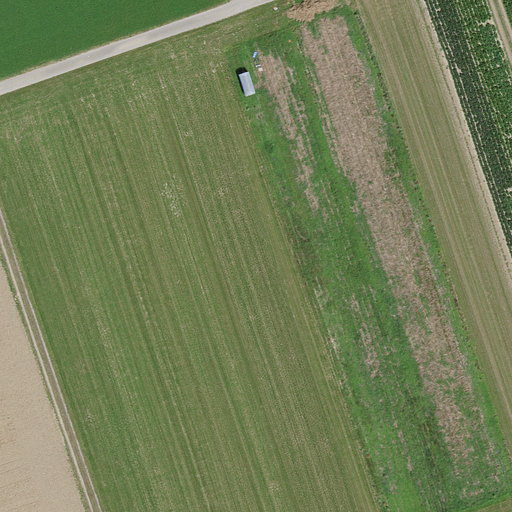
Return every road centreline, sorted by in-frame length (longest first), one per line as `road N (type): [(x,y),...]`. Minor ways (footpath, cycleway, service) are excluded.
road 1 (track): [(97,511),(0,224)]
road 2 (track): [(0,85),(252,0)]
